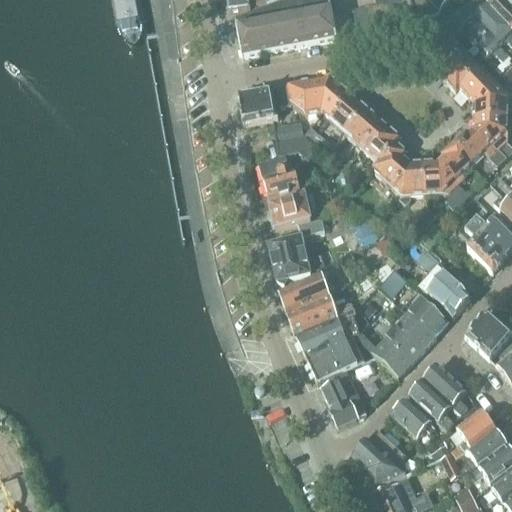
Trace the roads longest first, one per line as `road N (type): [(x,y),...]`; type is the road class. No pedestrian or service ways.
road 1 (residential): [(221,84),(264,314),(327,466)]
road 2 (residential): [(481,0),(435,42),(395,55),(221,84)]
road 3 (residential): [(452,344),(327,466)]
